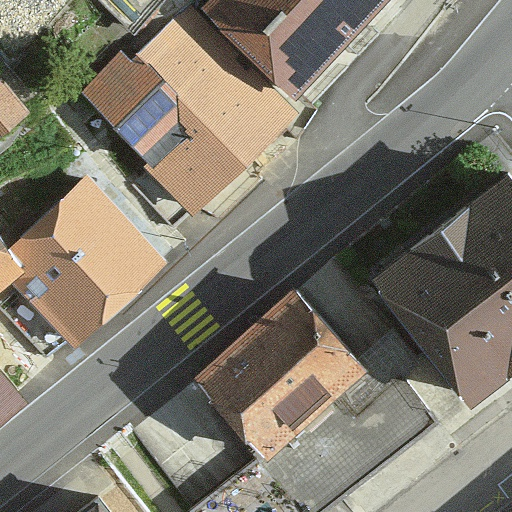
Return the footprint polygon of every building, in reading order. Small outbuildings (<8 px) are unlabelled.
[(208,0),(293,74),(358,0),(208,0)] [(125,42),(80,85),(192,201),(290,106),(189,2),(136,54),(125,42)] [(6,69),(0,73),(0,122),(30,98),(6,69)] [(82,168),(0,236),(0,261),(7,270),(69,343),(163,264),(82,168)] [(511,182),(506,175),(371,283),(470,406),(511,372),(511,182)] [(294,292),(196,381),(269,461),(367,372),(294,292)] [(0,405),(14,394),(0,377),(0,405)] [(57,511),(101,511),(84,491),(57,511)]
